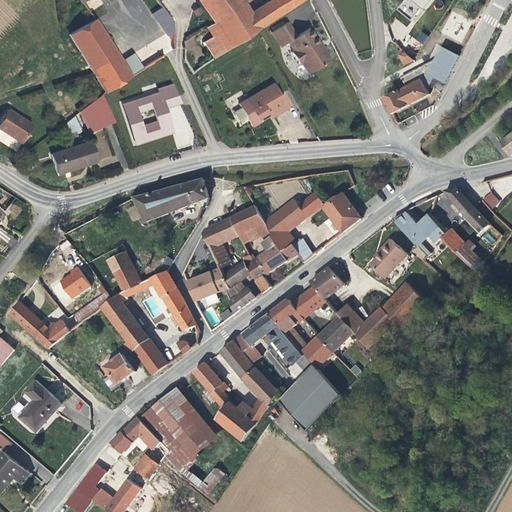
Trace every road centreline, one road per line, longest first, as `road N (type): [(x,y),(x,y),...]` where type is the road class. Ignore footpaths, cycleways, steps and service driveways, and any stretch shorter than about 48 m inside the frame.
road 1 (residential): [(395,148),(216,159),(49,201)]
road 2 (tertiary): [(428,184),(213,345)]
road 3 (tertiary): [(213,345),(112,422),(40,511)]
road 4 (residential): [(213,345),(178,271),(223,184)]
road 5 (residential): [(501,0),(433,119),(404,147)]
